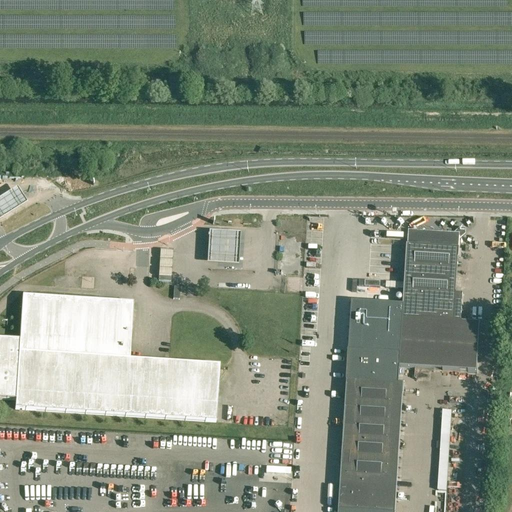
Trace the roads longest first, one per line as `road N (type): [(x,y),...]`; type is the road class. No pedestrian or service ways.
road 1 (primary): [(511,165),(313,162),(203,170),(112,192),(0,243)]
road 2 (primary): [(102,221),(259,179),(511,183)]
road 3 (unclassified): [(205,208),(511,207)]
road 4 (unknown): [(470,392),(468,511)]
